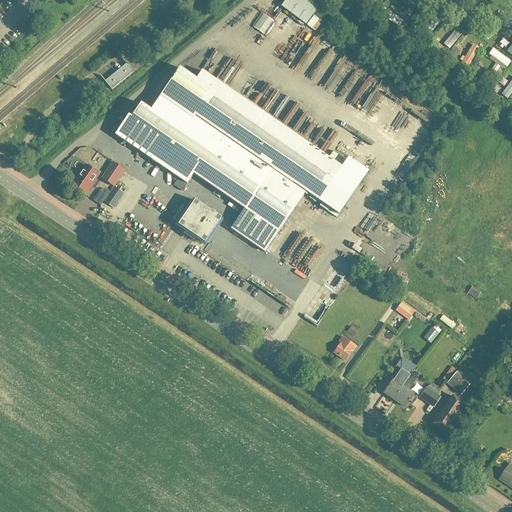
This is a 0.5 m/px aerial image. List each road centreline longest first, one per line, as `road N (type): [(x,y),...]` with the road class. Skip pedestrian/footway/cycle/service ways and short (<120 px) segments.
road 1 (tertiary): [(498,511),(28,195)]
road 2 (unclassified): [(28,195),(243,0)]
